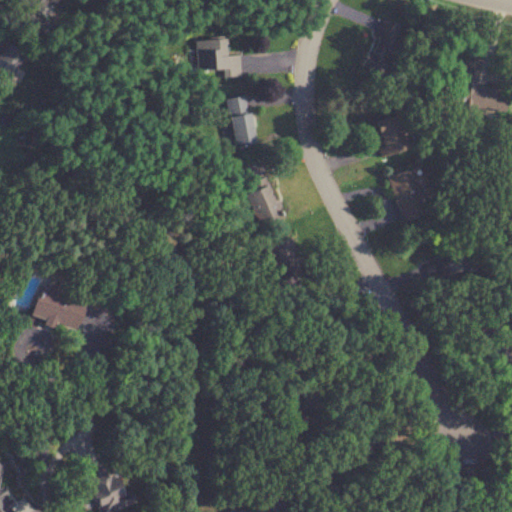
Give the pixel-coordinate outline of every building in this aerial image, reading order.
[(15,0),(14,2),(38,16),(47,0),(15,0)] [(399,25),(378,18),(362,67),(383,74),(399,25)] [(192,40),(194,71),(221,70),(221,77),(238,76),(237,54),(222,55),(221,39),(192,40)] [(0,85),(3,87),(18,51),(3,44),(0,51),(0,85)] [(456,107),(502,111),(504,88),(475,85),(477,58),(460,56),(456,107)] [(222,98),(230,146),(251,142),(242,95),(222,98)] [(402,149),(393,114),(368,120),(377,155),(402,149)] [(396,222),(423,215),(410,168),(383,176),(396,222)] [(256,227),(278,219),(264,176),(248,182),(250,189),(244,192),(256,227)] [(257,250),(269,274),(297,260),(284,236),(257,250)] [(419,263),(426,281),(463,268),(456,249),(419,263)] [(72,303),(47,294),(49,287),(29,281),(17,317),(63,332),(72,303)] [(511,358),(510,359),(497,333),(475,344),(484,361),(491,358),(500,377),(511,370),(511,358)] [(104,511),(126,504),(115,472),(103,476),(99,464),(79,471),(93,511),(104,511)] [(0,511),(11,511),(9,507),(9,506),(1,489),(0,488),(0,511)] [(278,511),(280,504),(265,501),(262,511),(246,511),(227,509),(226,511),(278,511)]
